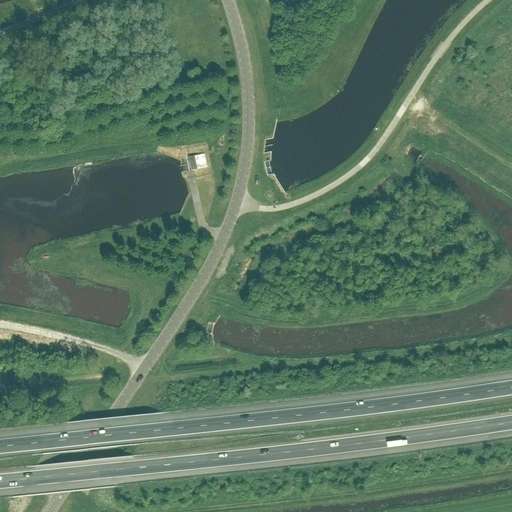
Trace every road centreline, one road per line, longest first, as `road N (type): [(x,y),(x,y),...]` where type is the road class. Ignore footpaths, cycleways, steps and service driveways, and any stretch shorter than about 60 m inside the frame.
road 1 (motorway): [(511,386),(0,446)]
road 2 (motorway): [(0,482),(511,423)]
road 3 (unclassified): [(236,202),(284,206),(347,176),(488,0)]
road 4 (track): [(511,468),(172,511)]
road 5 (tertiary): [(61,493),(192,295),(236,202)]
road 6 (tertiary): [(236,202),(249,124),(242,50),(227,0)]
